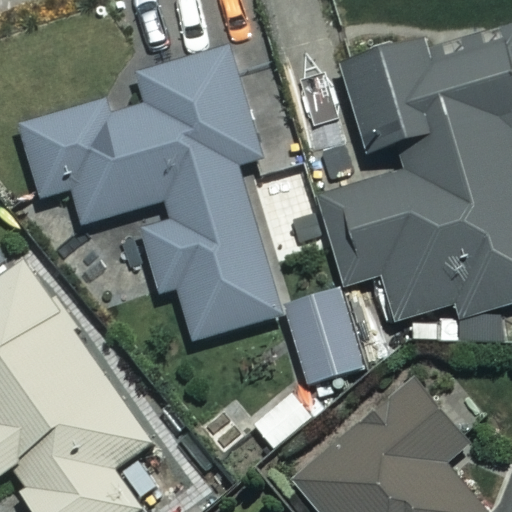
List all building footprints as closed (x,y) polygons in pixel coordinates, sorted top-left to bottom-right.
[(342,56),(366,156),(396,148),(401,170),(319,191),(342,283),(381,274),(393,320),(457,304),(460,316),(511,302),(511,130),(511,128),(511,127),(511,26),(435,45),(432,34),(342,56)] [(194,340),(281,315),(302,386),(368,367),(345,289),(288,305),(246,158),(268,151),(238,46),(140,74),(145,92),(21,127),(42,197),(73,188),(84,223),(170,198),(176,218),(142,227),(161,293),(179,288),(194,340)] [(0,274),(0,473),(6,469),(35,511),(132,511),(141,506),(113,466),(150,440),(24,258),(0,274)] [(482,511),(443,465),(469,442),(413,375),(292,477),(321,511),(482,511)] [(319,417),(299,389),(253,422),(273,449),(319,417)]
